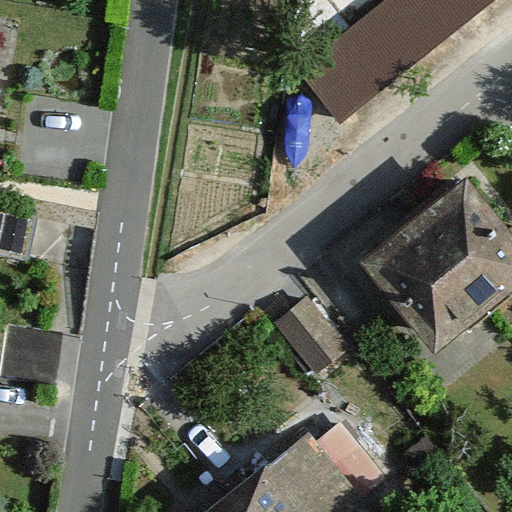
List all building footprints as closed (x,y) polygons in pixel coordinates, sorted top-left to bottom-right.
[(379,0),(300,61),(342,115),(493,0),(379,0)] [(511,240),(468,184),(363,267),(428,348),(511,281),(511,240)] [(42,208),(0,199),(0,266),(29,272),(42,208)] [(313,290),(279,316),(321,368),(354,342),(313,290)] [(306,445),(218,511),(348,511),(354,508),(306,445)]
